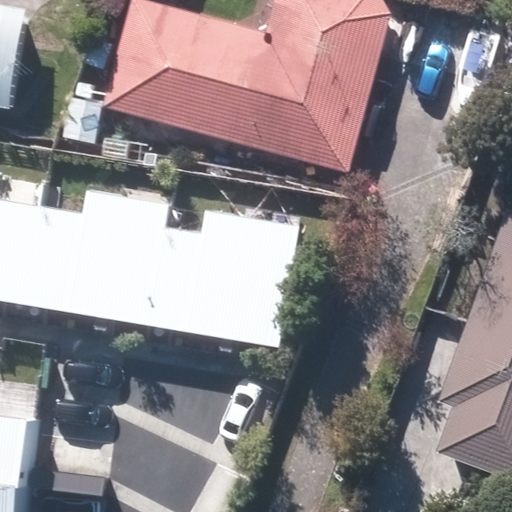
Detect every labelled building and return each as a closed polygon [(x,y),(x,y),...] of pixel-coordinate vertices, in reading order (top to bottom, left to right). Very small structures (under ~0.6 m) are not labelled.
[(139,2),(110,110),(351,175),(394,16),(384,0),(282,0),(272,38),(139,2)] [(29,14),(0,8),(0,110),(12,112),(29,14)] [(0,302),(282,351),(302,232),(214,217),(210,238),(168,231),(172,209),(93,196),(89,218),(0,202),(0,302)] [(445,451),(511,474),(511,226),(447,404),(461,409),(445,451)] [(0,511),(26,511),(38,425),(0,420),(0,511)]
